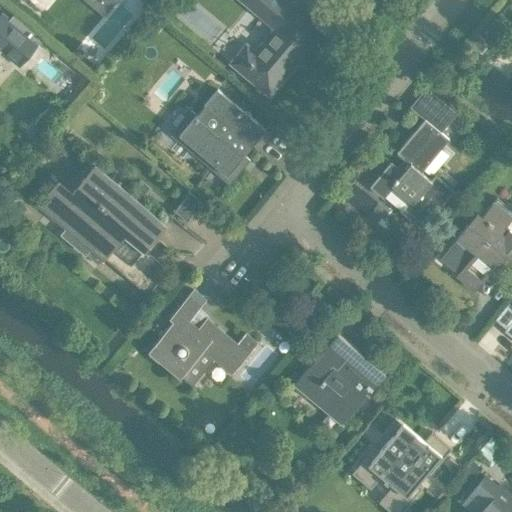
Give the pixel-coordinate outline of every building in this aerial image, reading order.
[(242,0),(250,7),(254,1),(278,21),(254,50),(245,43),(229,62),(269,94),(297,60),(304,66),(320,47),(313,42),(328,25),(297,0),(295,0),(292,4),(287,0),(242,0)] [(7,38),(0,31),(0,50),(2,48),(20,63),(36,44),(16,28),(7,38)] [(192,118),(179,134),(227,174),(243,155),(249,160),(250,159),(243,154),(265,128),(217,88),(196,114),(191,110),(190,111),(192,112),(192,118)] [(425,118),(397,152),(407,161),(400,170),(390,162),(370,186),(383,197),(392,186),(408,200),(399,211),(421,229),(454,190),(434,174),(429,179),(421,172),(449,138),(441,132),(457,112),(442,101),(426,120),(425,118)] [(143,248),(164,223),(94,165),(71,192),(58,181),(39,204),(67,225),(72,219),(97,239),(85,253),(98,263),(103,257),(143,290),(144,289),(153,278),(164,265),(143,248)] [(190,191),(175,210),(187,220),(202,202),(190,191)] [(505,269),(511,261),(511,229),(507,225),(511,218),(511,210),(497,198),(481,216),(477,213),(474,215),(472,214),(466,221),(468,223),(456,237),(439,257),(457,272),(455,275),(474,291),(497,263),(505,269)] [(395,264),(402,255),(394,248),(386,257),(395,264)] [(205,300),(192,288),(169,316),(173,320),(149,349),(181,375),(203,348),(232,372),(257,342),(245,333),(236,343),(197,309),(205,300)] [(339,426),(385,371),(337,331),(291,386),(293,388),(296,384),(339,421),(336,424),(339,426)] [(357,417),(347,429),(356,436),(365,424),(357,417)] [(374,447),(356,469),(374,484),(384,471),(395,481),(390,488),(403,498),(417,482),(413,479),(423,468),(430,473),(451,448),(431,431),(419,446),(412,439),(413,437),(397,424),(386,437),(389,440),(380,452),(374,447)] [(490,467),(506,447),(491,436),(476,455),(490,467)] [(471,460),(465,467),(474,475),(480,467),(471,460)] [(511,496),(511,495),(486,474),(464,500),(477,511),(511,511),(511,505),(508,501),(511,496)]
